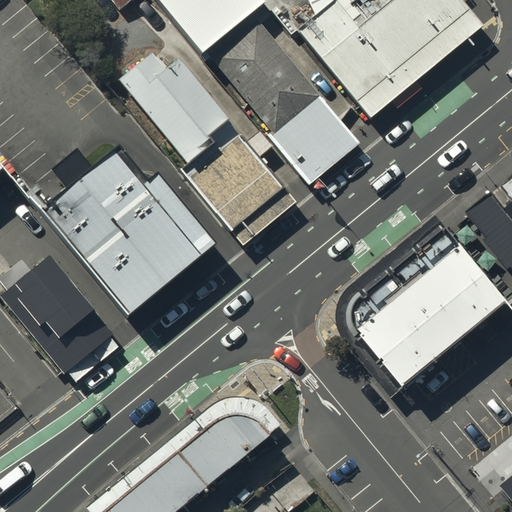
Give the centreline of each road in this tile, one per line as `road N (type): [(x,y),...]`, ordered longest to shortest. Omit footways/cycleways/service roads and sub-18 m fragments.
road 1 (secondary): [(511,89),(249,306)]
road 2 (secondary): [(249,306),(1,511)]
road 3 (residential): [(419,511),(249,306)]
